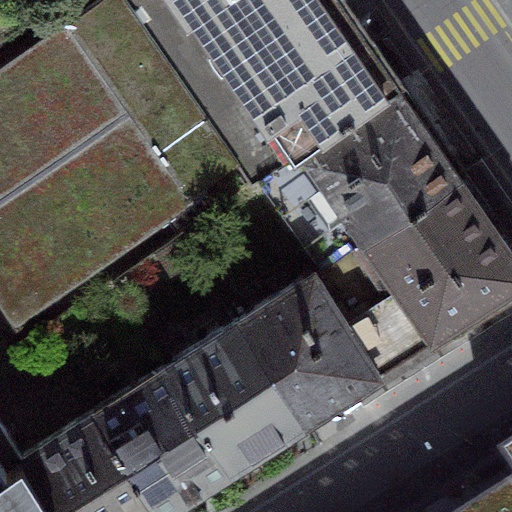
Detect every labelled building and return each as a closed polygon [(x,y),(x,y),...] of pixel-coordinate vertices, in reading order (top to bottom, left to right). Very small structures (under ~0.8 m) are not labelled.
[(0,0),(0,33),(24,17),(12,0),(0,0)] [(92,0),(0,63),(0,296),(13,315),(235,159),(252,181),(302,146),(402,76),(348,0),(92,0)] [(457,156),(402,76),(302,146),(364,234),(463,165),(457,156)] [(463,165),(364,234),(318,266),(379,366),(511,282),(511,235),(471,176),(463,165)] [(182,229),(153,248),(171,275),(200,255),(182,229)] [(379,366),(318,266),(317,264),(238,314),(302,417),(312,410),(379,366)] [(302,417),(238,314),(166,360),(231,462),(292,423),(302,417)] [(231,462),(166,360),(93,406),(158,508),(194,485),(231,462)] [(152,511),(158,508),(93,406),(21,452),(58,511),(152,511)] [(58,511),(21,452),(0,418),(0,511),(58,511)] [(511,511),(511,461),(431,511),(511,511)]
